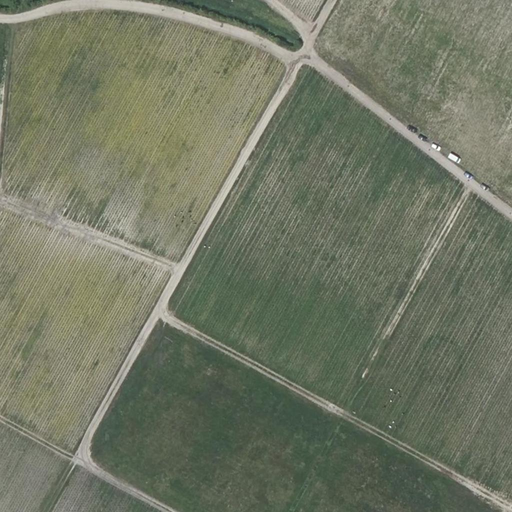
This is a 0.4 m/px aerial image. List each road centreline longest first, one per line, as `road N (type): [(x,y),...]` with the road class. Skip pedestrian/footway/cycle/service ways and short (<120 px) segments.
road 1 (track): [(0,17),(113,1),(257,37),(289,59),(317,62),(511,215)]
road 2 (track): [(173,511),(83,455),(299,58)]
road 3 (track): [(162,304),(174,322),(511,507)]
road 4 (track): [(0,199),(181,270)]
road 5 (track): [(46,511),(75,458),(0,417)]
